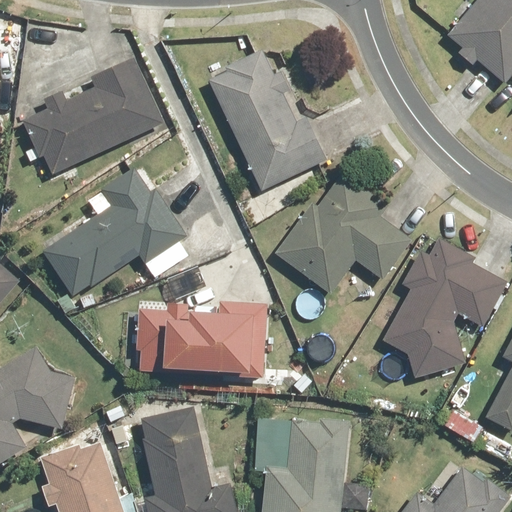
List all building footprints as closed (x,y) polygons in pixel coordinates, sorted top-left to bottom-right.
[(511,0),(480,0),(450,37),(507,83),(511,76),(511,0)] [(262,52),(209,78),(263,190),(317,165),(262,52)] [(26,115),(52,173),(166,122),(139,64),(26,115)] [(116,208),(46,250),(74,296),(144,254),(148,262),(188,238),(157,188),(153,191),(150,188),(147,190),(135,170),(104,190),(116,208)] [(331,286),(355,253),(385,275),(411,240),(386,222),(394,211),(344,174),(285,252),(331,286)] [(466,363),(455,313),(479,328),(508,283),(476,263),(478,259),(440,239),(405,306),(399,307),(400,314),(386,340),(409,352),(414,374),(466,363)] [(0,306),(22,281),(0,262),(0,306)] [(151,310),(146,369),(265,378),(269,319),(151,310)] [(511,343),(505,358),(511,361),(511,370),(488,417),(511,429),(511,343)] [(37,347),(0,369),(0,464),(28,447),(7,414),(8,414),(62,427),(74,378),(52,372),(37,347)] [(141,419),(157,495),(147,497),(150,511),(234,511),(228,481),(211,484),(195,407),(141,419)] [(261,511),(337,511),(346,426),(270,419),(261,511)] [(124,511),(101,442),(38,464),(54,511),(124,511)] [(421,489),(403,511),(499,511),(511,497),(463,459),(433,499),(421,489)]
